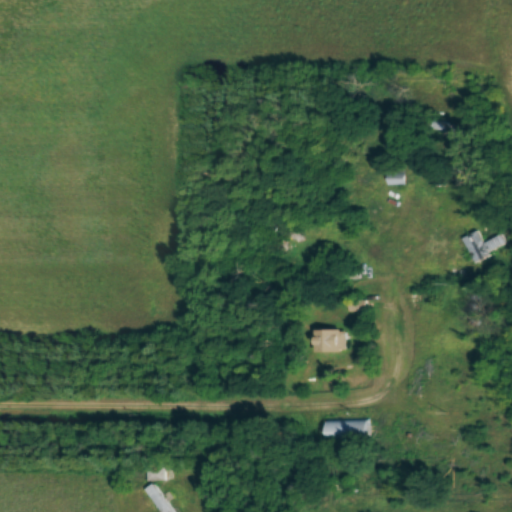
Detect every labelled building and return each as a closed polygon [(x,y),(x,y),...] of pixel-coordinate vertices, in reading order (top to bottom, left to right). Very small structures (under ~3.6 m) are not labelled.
[(418,124),(453,135),(456,126),(420,116),(418,124)] [(484,244),(477,230),(463,238),(476,264),(491,256),(490,253),(506,244),(502,235),(484,244)] [(315,329),(315,352),(346,352),(346,329),(315,329)] [(326,420),(326,441),(367,441),(367,420),(326,420)] [(164,480),(164,466),(147,466),(147,480),(164,480)] [(145,489),(161,511),(172,511),(153,483),(145,489)]
